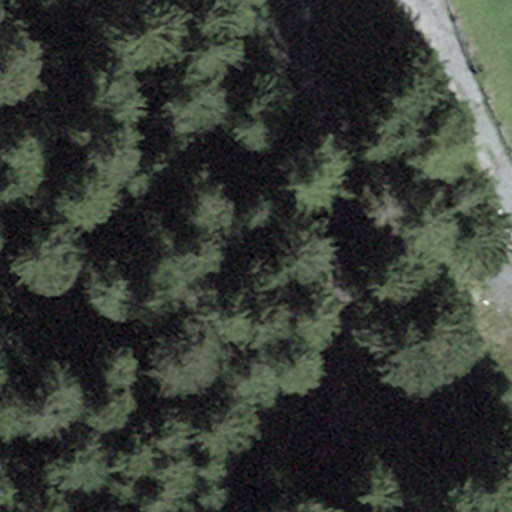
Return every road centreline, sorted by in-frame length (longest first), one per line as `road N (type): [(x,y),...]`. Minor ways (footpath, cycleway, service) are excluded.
road 1 (track): [(341,511),(333,303),(297,33),(311,0)]
road 2 (track): [(420,0),(511,193)]
